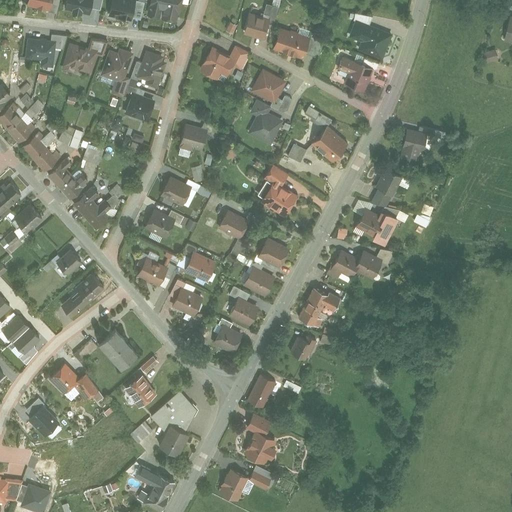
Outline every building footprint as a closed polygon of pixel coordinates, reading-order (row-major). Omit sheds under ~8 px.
[(98,0),(75,0),(74,6),(96,11),(98,4),(98,0)] [(139,0),(118,0),(116,13),(137,16),(138,8),(139,0)] [(162,0),(167,1),(165,9),(182,13),(184,0),(162,0)] [(266,0),(264,8),(274,11),(278,12),(281,0),(266,0)] [(252,5),(246,25),(268,32),(274,11),(264,8),(252,5)] [(353,21),(368,27),(371,18),(353,14),(352,21),(353,21)] [(239,17),(233,15),(229,23),(235,25),(239,17)] [(284,20),(277,40),(307,51),(308,48),(315,31),(313,30),(302,26),(284,20)] [(304,20),(302,26),(313,30),(315,24),(304,20)] [(353,21),(347,36),(361,42),(357,50),(380,59),(389,35),(368,27),(353,21)] [(59,39),(66,41),(69,28),(56,27),(54,33),(59,34),(59,39)] [(315,31),(308,48),(319,52),(325,33),(315,30),(315,31)] [(54,33),(30,31),(28,49),(44,51),(43,57),(57,58),(59,39),(59,34),(54,33)] [(110,35),(96,31),(92,40),(100,43),(99,46),(105,47),(110,35)] [(92,40),(73,35),(66,62),(77,65),(78,62),(94,66),(99,46),(100,43),(92,40)] [(121,45),(112,42),(103,67),(118,72),(113,85),(126,90),(128,85),(130,77),(139,53),(139,51),(136,50),(138,46),(122,40),(121,45)] [(172,52),(150,43),(145,56),(141,68),(142,69),(150,72),(148,76),(161,81),(172,52)] [(232,62),(240,67),(248,51),(236,44),(229,57),(234,59),(232,62)] [(220,70),(226,74),(232,62),(234,59),(229,57),(212,47),(204,62),(205,63),(201,69),(203,70),(204,72),(208,74),(210,74),(212,75),(214,70),(216,71),(220,70)] [(495,47),(484,52),(489,62),(500,57),(495,47)] [(23,48),(17,48),(14,77),(20,77),(23,48)] [(145,56),(139,53),(130,77),(138,80),(142,69),(141,68),(145,56)] [(356,55),(353,63),(372,71),(374,72),(378,65),(356,55)] [(353,63),(342,58),(336,70),(347,75),(343,85),(362,93),(372,71),(353,63)] [(290,74),(266,62),(255,83),(275,94),(278,95),(281,90),(290,74)] [(0,68),(0,103),(11,95),(10,93),(15,88),(5,76),(0,79),(0,69),(0,68)] [(30,76),(22,83),(26,87),(34,80),(30,76)] [(138,80),(130,77),(128,85),(135,87),(136,84),(146,88),(148,83),(138,80)] [(162,98),(135,87),(128,104),(156,115),(162,98)] [(287,87),(285,92),(280,102),(285,105),(291,103),(295,92),(287,87)] [(23,94),(31,102),(37,96),(34,93),(29,88),(23,94)] [(79,91),(71,89),(69,95),(77,97),(79,91)] [(285,92),(281,90),(278,95),(275,94),(273,98),(280,102),(285,92)] [(36,109),(47,99),(40,92),(37,96),(31,102),(30,103),(36,109)] [(274,138),(287,113),(270,104),(272,100),(262,95),(257,104),(260,105),(250,125),(274,138)] [(14,99),(0,110),(22,136),(36,124),(14,99)] [(335,113),(312,99),(308,106),(315,110),(312,114),(326,123),(330,118),(335,113)] [(24,102),(20,105),(26,111),(30,108),(24,102)] [(140,110),(131,107),(129,111),(139,115),(140,110)] [(100,123),(109,127),(113,117),(104,113),(100,123)] [(223,122),(208,113),(203,120),(211,122),(211,123),(219,129),(223,122)] [(55,114),(49,119),(54,125),(60,119),(55,114)] [(289,115),(286,120),(292,123),(294,117),(289,115)] [(203,120),(189,116),(182,140),(183,140),(195,143),(196,144),(197,140),(206,142),(211,123),(211,122),(203,120)] [(352,136),(330,118),(326,123),(315,136),(336,154),(352,136)] [(422,118),(421,124),(435,127),(446,130),(447,125),(422,118)] [(67,121),(60,133),(71,139),(76,130),(78,123),(72,119),(70,122),(67,121)] [(421,124),(409,121),(402,150),(419,154),(422,143),(431,145),(435,127),(421,124)] [(80,141),(86,125),(78,122),(78,123),(76,130),(73,139),(80,141)] [(136,126),(131,124),(128,130),(134,132),(136,126)] [(54,125),(45,133),(50,140),(57,133),(56,132),(59,130),(54,125)] [(39,127),(25,139),(48,164),(61,152),(50,140),(45,133),(39,127)] [(310,143),(297,136),(291,147),(304,154),(310,143)] [(106,143),(91,138),(89,145),(90,145),(87,153),(101,157),(106,143)] [(195,143),(183,140),(182,146),(194,149),(195,143)] [(71,150),(50,168),(73,193),(93,175),(85,166),(78,172),(70,163),(77,157),(71,150)] [(381,180),(394,187),(404,167),(389,159),(378,179),(381,180)] [(205,161),(195,163),(198,174),(207,172),(205,161)] [(273,183),(278,186),(280,183),(283,185),(289,174),(272,163),(264,177),(267,179),(273,183)] [(173,169),(164,188),(186,198),(186,197),(194,181),(195,179),(189,176),(173,169)] [(191,171),(189,176),(195,179),(194,181),(200,183),(203,177),(191,171)] [(9,178),(7,176),(0,182),(0,203),(2,205),(3,207),(24,188),(12,175),(9,178)] [(258,194),(263,197),(273,183),(267,179),(258,194)] [(95,180),(76,196),(100,222),(112,211),(108,206),(114,201),(109,196),(106,193),(100,198),(96,193),(102,188),(95,180)] [(373,195),(386,202),(388,203),(390,199),(395,188),(394,187),(381,180),(373,195)] [(200,183),(194,181),(186,197),(192,200),(200,183)] [(273,183),(263,197),(280,208),(278,212),(284,216),(296,197),(289,193),(291,190),(283,185),(280,183),(278,186),(273,183)] [(210,196),(213,190),(202,185),(199,191),(210,196)] [(117,188),(109,196),(114,201),(117,202),(122,193),(117,188)] [(437,200),(426,196),(423,205),(433,209),(437,200)] [(33,198),(18,211),(19,211),(30,224),(31,226),(46,213),(33,198)] [(404,206),(390,199),(388,203),(386,202),(381,211),(367,204),(359,219),(373,226),(372,228),(389,238),(404,209),(402,208),(404,206)] [(158,202),(148,221),(155,224),(165,230),(169,232),(179,213),(171,209),(158,202)] [(174,202),(171,209),(179,213),(184,216),(187,209),(174,202)] [(248,220),(227,209),(218,226),(237,237),(239,237),(240,234),(248,220)] [(30,224),(19,211),(15,214),(21,221),(23,220),(28,226),(30,224)] [(197,214),(193,212),(188,221),(192,223),(197,214)] [(28,226),(23,220),(21,221),(18,224),(21,227),(23,230),(28,226)] [(12,235),(21,227),(18,224),(16,222),(8,230),(12,235)] [(351,224),(341,222),(340,231),(350,233),(351,224)] [(31,226),(30,224),(28,226),(23,230),(22,231),(26,236),(34,229),(31,226)] [(165,230),(155,224),(152,230),(162,236),(165,230)] [(294,242),(271,230),(261,250),(270,254),(282,261),(284,261),(294,242)] [(246,237),(240,234),(239,237),(237,237),(229,252),(236,255),(246,237)] [(74,242),(59,255),(72,269),(86,256),(74,242)] [(362,252),(343,242),(331,266),(341,271),(341,269),(352,274),(357,263),(362,252)] [(362,252),(357,263),(376,272),(386,251),(379,248),(367,242),(362,252)] [(383,242),(379,248),(386,251),(392,254),(397,244),(383,242)] [(150,250),(159,255),(162,249),(153,245),(150,250)] [(188,262),(187,264),(210,275),(219,255),(197,245),(193,251),(188,262)] [(181,259),(188,262),(193,251),(186,248),(181,259)] [(150,250),(140,269),(163,280),(172,261),(170,260),(159,255),(150,250)] [(54,252),(45,260),(50,266),(59,258),(54,252)] [(174,253),(170,260),(172,261),(178,264),(181,257),(174,253)] [(280,265),(282,261),(270,254),(268,259),(280,265)] [(4,256),(0,259),(0,263),(4,268),(10,262),(4,256)] [(249,277),(247,279),(269,290),(278,272),(257,261),(253,269),(249,277)] [(95,266),(78,280),(81,284),(92,297),(109,283),(95,266)] [(249,277),(253,269),(248,267),(244,275),(249,277)] [(180,272),(177,279),(184,282),(195,287),(198,281),(180,272)] [(172,289),(179,292),(184,282),(177,279),(172,289)] [(242,291),(249,294),(252,287),(236,279),(232,288),(241,292),(242,291)] [(331,287),(317,280),(302,311),(321,320),(330,301),(338,305),(344,291),(332,285),(331,287)] [(195,287),(184,282),(179,292),(175,299),(198,310),(206,292),(195,287)] [(92,297),(81,284),(65,297),(76,311),(92,297)] [(241,292),(233,309),(254,319),(263,301),(249,294),(242,291),(241,292)] [(0,314),(10,305),(0,293),(0,314)] [(226,320),(232,323),(235,316),(226,312),(223,318),(226,320)] [(13,341),(29,326),(17,313),(1,328),(13,341)] [(340,319),(329,315),(325,326),(337,330),(340,319)] [(232,323),(226,320),(219,333),(240,344),(247,330),(232,323)] [(120,323),(103,337),(125,363),(142,349),(120,323)] [(29,326),(13,341),(25,352),(40,337),(29,326)] [(307,332),(300,329),(293,345),(310,353),(319,333),(309,328),(307,332)] [(94,332),(77,347),(84,356),(102,341),(94,332)] [(157,349),(144,360),(149,366),(162,355),(157,349)] [(67,357),(52,372),(68,387),(77,379),(83,373),(67,357)] [(284,377),(263,367),(251,394),(267,401),(273,389),(277,391),(284,377)] [(83,373),(77,379),(83,385),(82,386),(89,394),(95,388),(101,382),(87,368),(83,373)] [(146,368),(127,382),(142,401),(161,386),(146,368)] [(304,381),(289,373),(286,380),(301,387),(304,381)] [(83,385),(77,379),(68,387),(74,393),(82,386),(83,385)] [(107,390),(101,382),(95,388),(100,396),(107,390)] [(184,383),(155,409),(169,426),(174,417),(189,425),(201,403),(184,383)] [(42,390),(29,403),(35,408),(46,397),(47,398),(48,396),(42,390)] [(32,411),(48,428),(62,414),(47,398),(46,397),(35,408),(32,411)] [(110,407),(103,412),(107,416),(113,411),(110,407)] [(259,423),(270,428),(275,416),(256,408),(250,422),(258,426),(259,423)] [(148,414),(132,427),(141,437),(156,424),(148,414)] [(189,425),(174,417),(169,426),(163,438),(167,440),(165,443),(176,448),(177,446),(184,449),(195,428),(189,425)] [(270,428),(259,423),(258,426),(248,448),(269,457),(272,451),(276,453),(281,443),(276,440),(280,433),(270,428)] [(277,467),(259,458),(252,474),(257,476),(269,482),(277,467)] [(126,469),(135,474),(141,464),(136,460),(126,469)] [(252,470),(234,462),(223,485),(241,494),(246,484),(251,473),(252,470)] [(176,481),(141,464),(135,474),(153,484),(149,493),(166,501),(176,481)] [(252,474),(251,473),(246,484),(252,487),(257,476),(252,474)] [(9,476),(0,474),(0,500),(5,501),(6,498),(9,477),(9,476)] [(22,479),(9,477),(6,498),(15,499),(15,497),(21,482),(22,479)] [(51,489),(28,481),(27,484),(21,499),(20,504),(43,511),(51,489)] [(115,481),(110,485),(114,490),(119,487),(115,481)] [(21,499),(27,484),(21,482),(15,497),(21,499)] [(162,509),(166,501),(149,493),(140,489),(136,497),(162,509)] [(71,511),(67,502),(62,504),(64,511),(71,511)]
